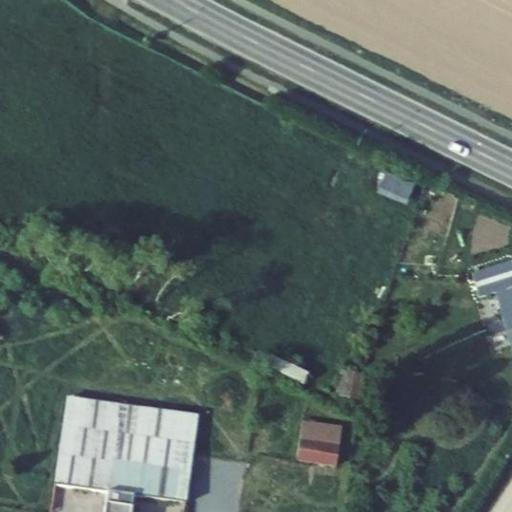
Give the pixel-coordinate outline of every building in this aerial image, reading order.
[(386,176),(380,195),(410,204),(416,185),(386,176)] [(481,299),(496,295),(511,349),(511,261),(474,273),(481,299)] [(136,348),(147,328),(90,299),(79,319),(136,348)] [(336,395),(365,401),(369,375),(340,370),(336,395)] [(68,398),(56,485),(186,503),(193,454),(198,416),(68,398)] [(297,460),(335,466),(341,429),(303,423),(297,460)] [(184,511),(186,503),(56,485),(52,511),(184,511)]
